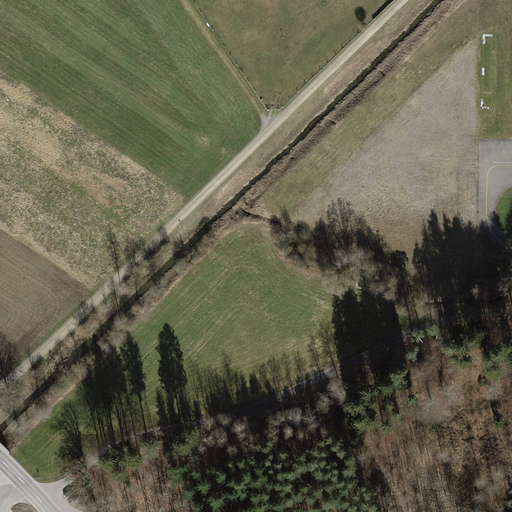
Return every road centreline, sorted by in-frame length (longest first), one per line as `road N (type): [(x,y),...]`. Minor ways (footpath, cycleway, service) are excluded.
road 1 (track): [(402,0),(0,385)]
road 2 (track): [(181,0),(270,128)]
